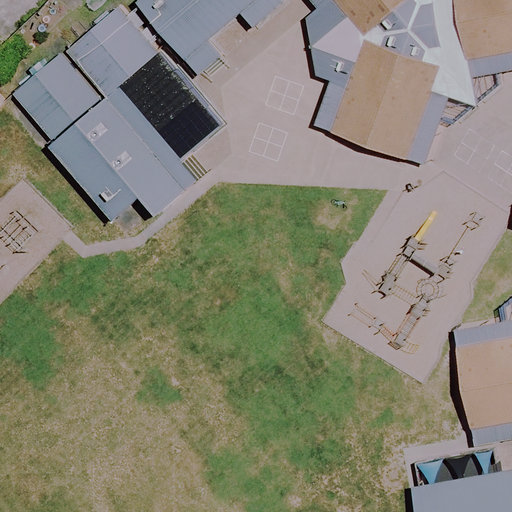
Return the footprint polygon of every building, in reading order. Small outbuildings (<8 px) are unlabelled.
[(263,0),(152,0),(200,55),(263,0)] [(408,0),(346,0),(373,30),(408,0)] [(511,0),(470,0),(477,51),(511,46),(511,0)] [(232,134),(131,6),(24,91),(125,218),(232,134)] [(453,69),(384,41),(349,127),(418,155),(453,69)] [(511,177),(510,177),(492,226),(511,232),(511,177)] [(511,337),(437,349),(449,426),(511,416),(511,337)] [(431,511),(511,511),(511,473),(427,485),(431,511)]
